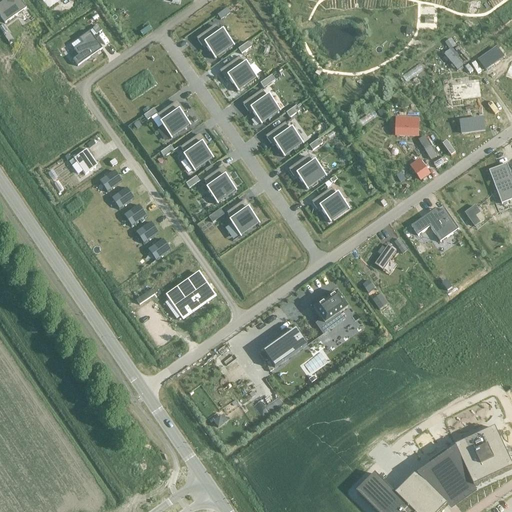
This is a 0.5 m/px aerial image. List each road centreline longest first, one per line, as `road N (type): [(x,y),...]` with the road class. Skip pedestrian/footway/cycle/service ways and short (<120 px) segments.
road 1 (residential): [(242,320),(81,86),(160,31)]
road 2 (residential): [(321,262),(160,31)]
road 3 (tertiary): [(143,390),(0,179)]
road 4 (residential): [(511,131),(321,262)]
road 5 (residential): [(242,320),(143,390)]
